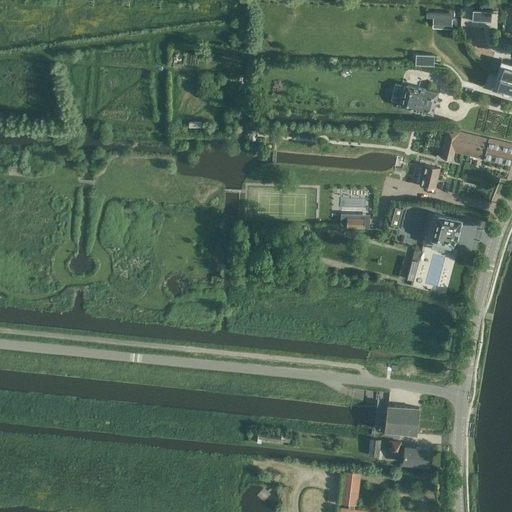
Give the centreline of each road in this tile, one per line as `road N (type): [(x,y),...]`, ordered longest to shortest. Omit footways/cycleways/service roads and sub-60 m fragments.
road 1 (unclassified): [(460,395),(0,344)]
road 2 (tertiary): [(460,395),(511,194)]
